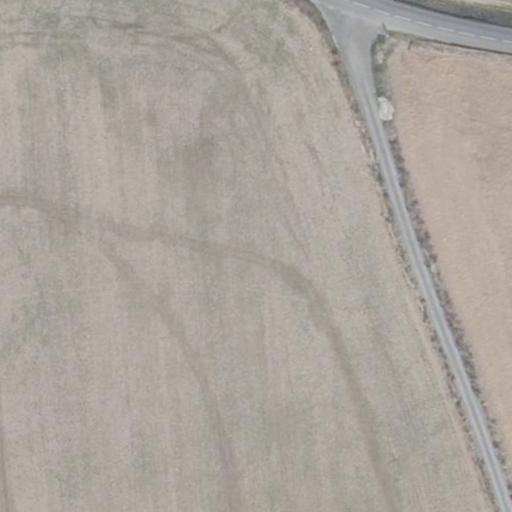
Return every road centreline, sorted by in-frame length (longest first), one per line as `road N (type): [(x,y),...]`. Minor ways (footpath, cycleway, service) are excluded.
road 1 (track): [(360,1),(353,46),(504,511)]
road 2 (unclassified): [(511,36),(418,22),(356,0)]
